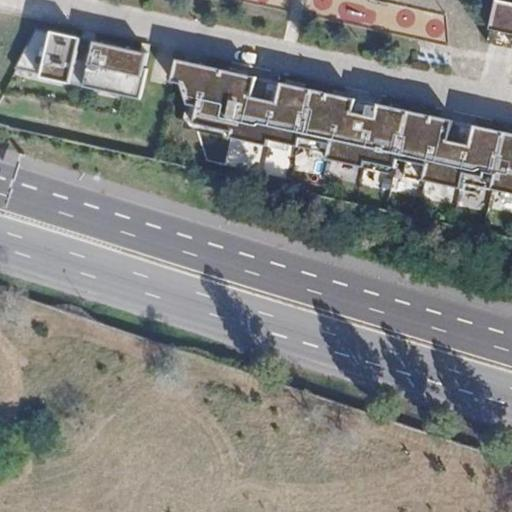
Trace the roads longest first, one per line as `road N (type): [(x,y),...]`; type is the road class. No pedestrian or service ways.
road 1 (primary): [(511,333),(0,179)]
road 2 (primary): [(0,236),(511,389)]
road 3 (residential): [(67,0),(511,109)]
